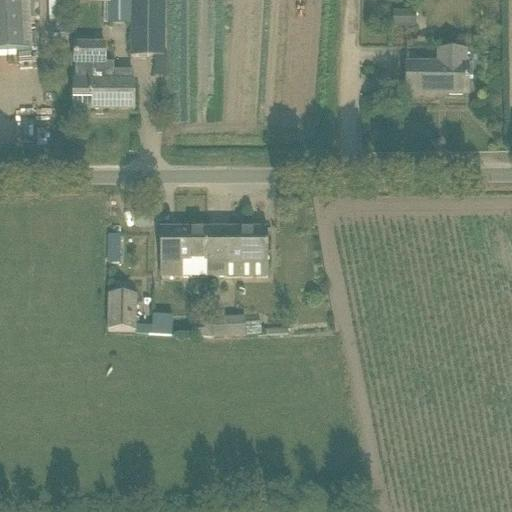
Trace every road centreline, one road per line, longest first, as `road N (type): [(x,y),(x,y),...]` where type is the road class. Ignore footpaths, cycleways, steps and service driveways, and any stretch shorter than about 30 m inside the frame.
road 1 (unclassified): [(0,179),(511,176)]
road 2 (track): [(343,177),(353,0)]
